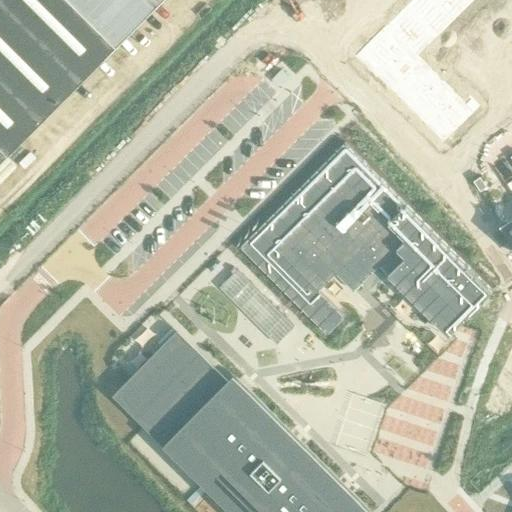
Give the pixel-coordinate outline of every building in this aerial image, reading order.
[(0,0),(0,158),(157,0),(0,0)] [(411,0),(355,56),(441,143),(473,112),(418,56),(474,0),(411,0)] [(345,139),(239,244),(326,331),(345,312),(319,286),(335,269),(353,287),(379,262),(384,266),(449,333),(493,289),(401,196),(345,139)] [(475,179),(474,180),(480,190),(487,186),(480,175),(475,179)] [(511,199),(494,211),(503,224),(511,238),(511,199)] [(237,269),(220,287),(277,343),(294,326),(237,269)] [(177,333),(118,393),(237,511),(366,511),(369,509),(249,391),(242,399),(177,333)]
